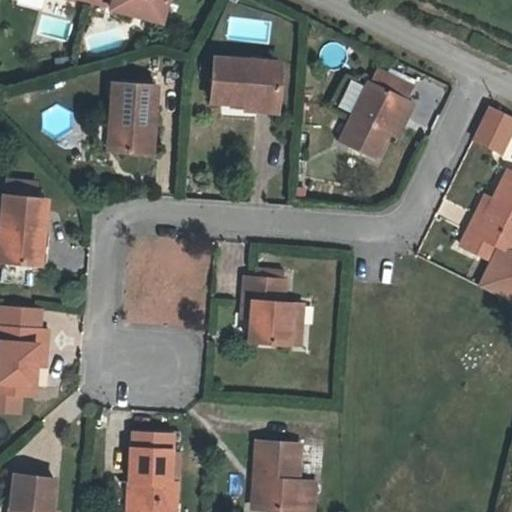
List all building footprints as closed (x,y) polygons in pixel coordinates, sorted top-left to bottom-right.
[(79,0),(79,3),(98,7),(98,10),(149,21),(153,0),(79,0)] [(191,92),(229,97),(230,91),(256,94),(258,95),(262,58),(197,49),(191,92)] [(351,73),(370,81),(374,71),(355,63),(351,73)] [(370,81),(351,73),(348,80),(336,107),(324,134),(361,150),(373,122),(381,105),(391,108),(397,92),(370,81)] [(322,101),(336,107),(348,80),(334,74),(322,101)] [(102,87),(103,128),(111,128),(111,150),(148,149),(146,86),(102,87)] [(230,91),(229,97),(229,102),(255,106),(256,94),(230,91)] [(498,117),(470,103),(455,136),(484,149),(498,117)] [(381,105),(373,122),(383,124),(391,108),(381,105)] [(111,128),(103,128),(104,150),(111,150),(111,128)] [(486,182),(482,191),(478,200),(474,209),(466,206),(458,223),(454,233),(485,247),(486,247),(491,237),(504,243),(505,241),(511,225),(511,169),(494,162),(486,182)] [(474,188),(466,206),(474,209),(478,200),(482,191),(474,188)] [(0,262),(30,264),(30,261),(32,234),(37,234),(40,200),(0,198),(0,262)] [(32,234),(30,261),(43,261),(44,235),(37,234),(32,234)] [(511,287),(511,246),(505,241),(504,243),(491,237),(486,247),(485,247),(471,280),(503,298),(511,287)] [(243,334),(284,336),(287,296),(278,295),(279,274),(238,272),(237,296),(245,296),(245,312),(243,334)] [(245,296),(237,296),(236,312),(245,312),(245,296)] [(287,296),(284,336),(293,336),(295,296),(287,296)] [(29,393),(32,363),(33,343),(44,344),(46,327),(35,325),(37,305),(0,301),(0,406),(15,409),(16,392),(29,393)] [(42,363),(44,344),(33,343),(32,363),(42,363)] [(126,441),(126,443),(167,443),(168,426),(128,426),(128,441),(126,441)] [(126,443),(125,475),(132,475),(130,511),(156,511),(172,511),(173,474),(166,474),(167,443),(126,443)] [(250,444),(246,483),(253,483),(251,511),(252,511),(304,511),(307,487),(289,485),(293,448),(250,444)] [(13,458),(8,493),(17,493),(15,511),(56,511),(58,496),(49,495),(53,464),(13,458)] [(132,475),(125,475),(123,511),(130,511),(132,475)] [(253,483),(246,483),(243,511),(251,511),(253,483)] [(15,511),(17,493),(8,493),(6,511),(15,511)]
